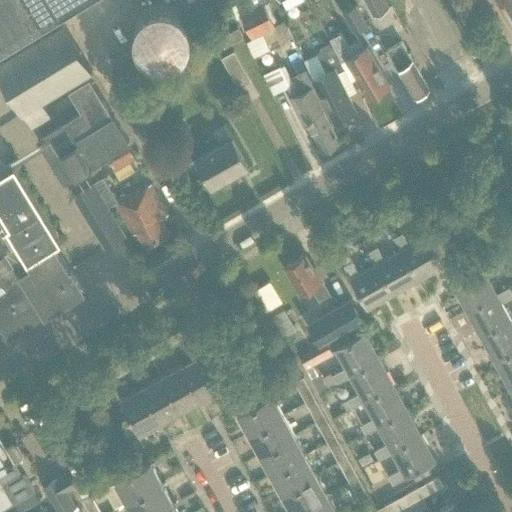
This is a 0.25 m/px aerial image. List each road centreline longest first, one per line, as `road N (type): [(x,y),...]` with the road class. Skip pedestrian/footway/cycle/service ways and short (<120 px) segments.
road 1 (tertiary): [(0,377),(511,77)]
road 2 (residential): [(510,511),(409,329)]
